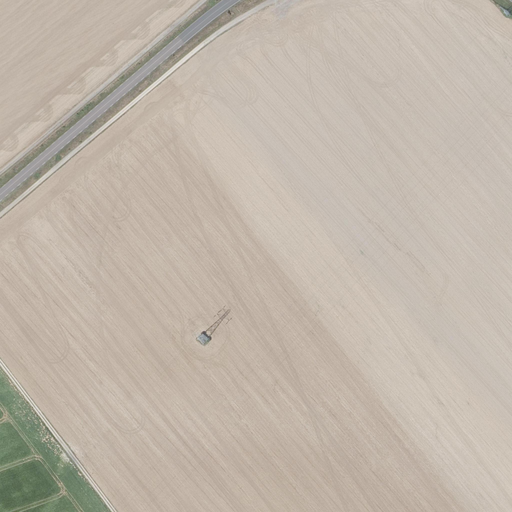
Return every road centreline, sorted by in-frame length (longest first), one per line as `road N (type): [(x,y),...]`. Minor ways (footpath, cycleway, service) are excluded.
road 1 (track): [(276,0),(231,24),(0,216)]
road 2 (primary): [(234,0),(0,196)]
road 3 (track): [(204,0),(0,173)]
road 4 (track): [(0,359),(114,511)]
